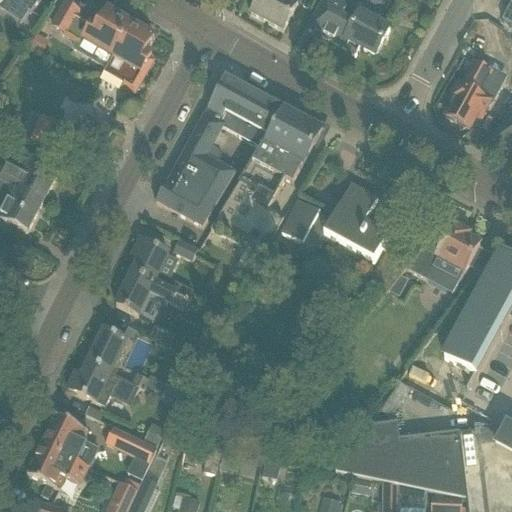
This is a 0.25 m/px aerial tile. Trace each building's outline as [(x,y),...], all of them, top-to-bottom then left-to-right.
[(0,0),(0,10),(6,0),(16,6),(31,16),(36,8),(41,0),(0,0)] [(259,0),(250,17),(282,35),(297,7),(285,0),(259,0)] [(328,0),(326,0),(322,8),(313,26),(325,33),(322,40),(346,53),(347,51),(344,50),(347,44),(376,60),(390,33),(372,23),(351,11),(350,14),(340,9),(341,7),(328,0)] [(511,6),(502,23),(511,28),(511,6)] [(67,8),(54,31),(65,37),(64,39),(76,45),(78,47),(81,42),(112,59),(130,28),(128,27),(127,23),(121,20),(117,21),(107,15),(99,28),(94,25),(92,29),(87,26),(85,30),(74,24),(79,15),(67,8)] [(131,27),(113,58),(101,78),(134,96),(153,63),(149,61),(151,57),(146,54),(154,41),(131,27)] [(34,40),(28,51),(40,58),(46,47),(34,40)] [(454,106),(445,121),(470,135),(475,125),(479,127),(490,109),(491,106),(490,106),(503,83),(475,68),(473,67),(461,89),(459,88),(450,104),(454,106)] [(283,111),(275,107),(226,80),(206,118),(203,118),(167,187),(165,186),(157,207),(203,233),(236,176),(218,166),(222,158),(219,153),(213,149),(224,132),(261,151),(283,111)] [(211,234),(246,253),(236,272),(249,279),(283,223),(268,214),(285,183),(293,187),(303,169),(314,151),(324,133),(283,111),(261,151),(211,234)] [(511,118),(495,149),(511,158),(511,118)] [(71,163),(71,161),(79,137),(42,119),(40,125),(33,138),(30,146),(71,163)] [(21,142),(30,146),(33,138),(40,125),(31,121),(21,142)] [(79,137),(71,161),(79,165),(84,157),(94,163),(109,135),(84,121),(79,137)] [(0,182),(43,205),(58,176),(31,161),(24,174),(0,162),(0,182)] [(27,235),(43,205),(0,182),(0,224),(1,225),(2,222),(27,235)] [(372,267),(374,268),(389,240),(365,227),(377,204),(351,189),(333,225),(298,206),(281,238),(302,249),(296,260),(310,268),(323,245),(370,271),(372,267)] [(453,231),(453,232),(442,225),(430,247),(431,247),(424,260),(418,257),(409,275),(425,284),(431,273),(458,288),(465,276),(465,277),(480,250),(468,243),(470,240),(453,231)] [(131,278),(188,305),(192,297),(192,295),(158,278),(168,257),(140,244),(132,260),(138,263),(131,278)] [(192,266),(198,255),(178,245),(173,256),(192,266)] [(387,255),(368,288),(386,299),(388,296),(399,280),(409,268),(387,255)] [(468,396),(511,314),(511,262),(502,257),(445,362),(475,378),(466,395),(468,396)] [(183,314),(188,305),(131,278),(116,309),(138,320),(149,297),(183,314)] [(399,280),(388,296),(397,301),(406,284),(399,280)] [(192,297),(188,305),(196,310),(200,301),(192,297)] [(215,304),(210,314),(224,322),(229,312),(215,304)] [(155,330),(150,341),(157,345),(168,350),(173,338),(155,330)] [(89,365),(111,375),(126,344),(104,334),(89,365)] [(76,378),(69,394),(87,402),(96,407),(105,411),(109,401),(112,397),(127,404),(129,400),(134,402),(139,392),(131,388),(110,377),(111,375),(89,365),(82,380),(76,378)] [(136,378),(131,388),(139,392),(178,411),(185,398),(150,381),(148,384),(136,378)] [(348,460),(335,477),(354,481),(368,484),(396,490),(426,496),(464,504),(465,511),(511,511),(511,433),(507,431),(461,407),(456,415),(412,391),(403,410),(407,443),(399,444),(398,427),(370,430),(348,460)] [(56,419),(42,449),(78,466),(85,470),(88,471),(97,452),(83,446),(89,435),(56,419)] [(151,428),(142,446),(154,452),(163,434),(151,428)] [(154,452),(142,446),(133,442),(127,455),(148,465),(154,452)] [(88,471),(85,470),(78,466),(42,449),(27,479),(59,495),(65,483),(79,489),(88,471)] [(220,456),(208,453),(203,476),(215,479),(220,456)] [(223,458),(221,470),(232,472),(234,461),(223,458)] [(257,465),(234,461),(232,472),(221,470),(219,478),(253,485),(257,465)] [(264,471),(262,481),(277,484),(279,474),(264,471)] [(137,495),(128,511),(144,511),(156,486),(144,480),(137,495)] [(366,498),(368,484),(354,481),(351,495),(366,498)] [(120,487),(108,511),(128,511),(137,495),(120,487)] [(383,499),(382,511),(396,511),(396,501),(396,490),(383,490),(383,499)] [(396,501),(396,511),(425,511),(426,496),(396,490),(396,501)] [(181,500),(178,511),(195,511),(198,504),(181,500)] [(339,511),(341,507),(322,502),(319,511),(339,511)] [(461,511),(462,505),(432,503),(431,511),(461,511)]
